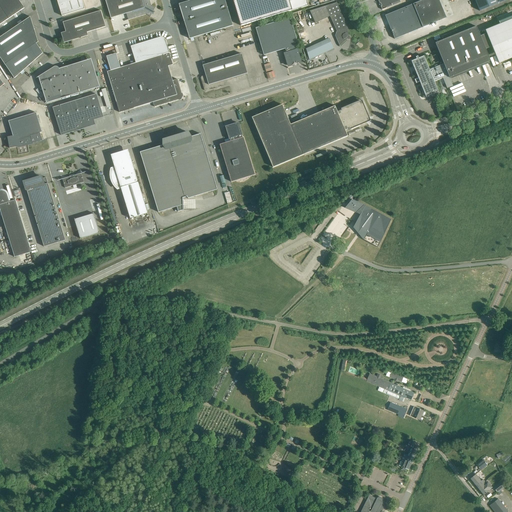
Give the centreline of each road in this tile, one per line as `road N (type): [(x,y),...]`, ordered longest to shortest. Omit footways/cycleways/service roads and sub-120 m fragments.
road 1 (tertiary): [(403,145),(190,232),(0,325)]
road 2 (unclassified): [(489,319),(350,334),(232,314)]
road 3 (unclassified): [(0,362),(125,291),(232,314)]
road 4 (unclassified): [(136,511),(232,314)]
road 5 (secondary): [(199,110),(0,165)]
road 6 (secondary): [(371,65),(199,110)]
road 7 (track): [(171,435),(232,450),(326,511)]
road 8 (unclassified): [(170,21),(64,52),(49,39),(37,0)]
road 9 (unclassified): [(116,233),(38,265),(0,267)]
